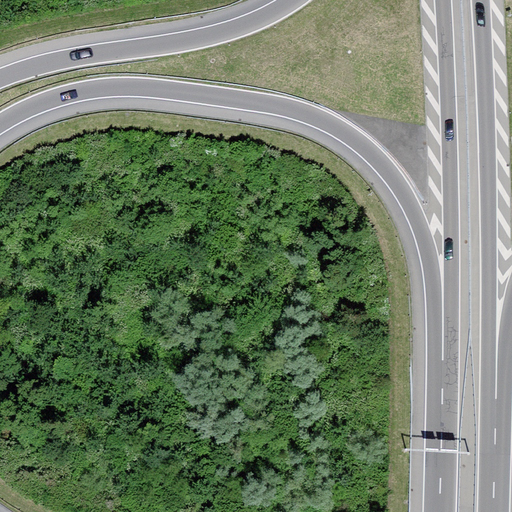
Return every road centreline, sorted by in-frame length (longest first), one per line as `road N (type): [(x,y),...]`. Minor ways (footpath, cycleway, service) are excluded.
road 1 (motorway): [(0,126),(49,101),(128,88),(271,106),(331,126),(388,172),(411,209),(429,262),(444,366)]
road 2 (motorway): [(496,397),(482,0)]
road 3 (motorway): [(442,0),(450,208),(444,366)]
road 4 (motorway): [(292,0),(232,28),(64,58),(0,78)]
road 5 (motorway): [(444,366),(439,511)]
